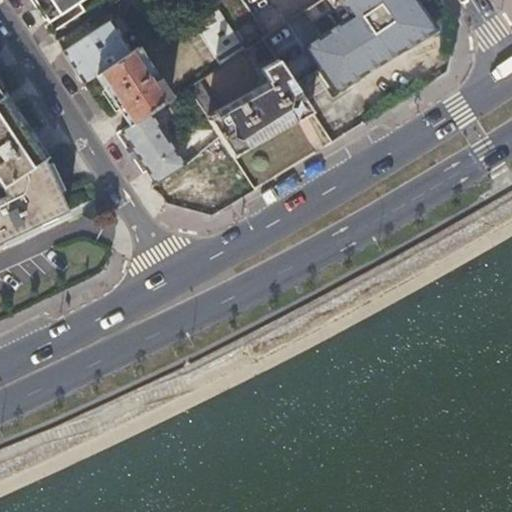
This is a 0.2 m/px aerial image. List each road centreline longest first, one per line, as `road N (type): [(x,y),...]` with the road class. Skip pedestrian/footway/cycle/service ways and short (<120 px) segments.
road 1 (primary): [(0,414),(201,320),(511,138)]
road 2 (primary): [(511,75),(181,285)]
road 3 (residential): [(181,285),(0,6)]
road 4 (primary): [(181,285),(0,375)]
